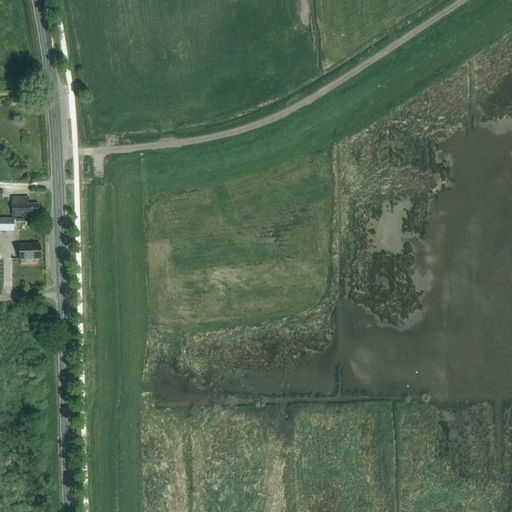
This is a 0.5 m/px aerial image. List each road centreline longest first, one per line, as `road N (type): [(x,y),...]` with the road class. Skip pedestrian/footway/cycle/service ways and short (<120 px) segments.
road 1 (primary): [(67,511),(57,152),(37,0)]
road 2 (track): [(464,0),(276,117),(217,137),(76,151)]
